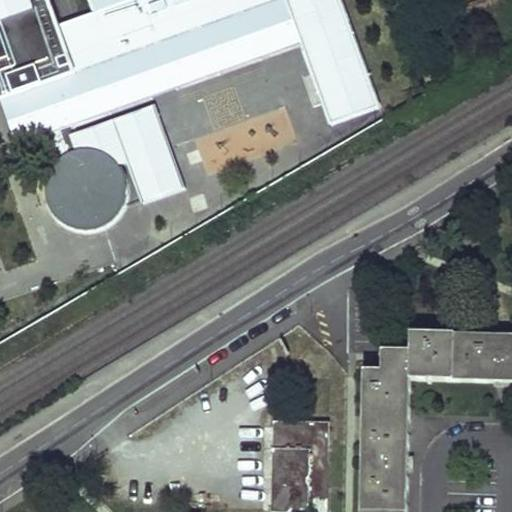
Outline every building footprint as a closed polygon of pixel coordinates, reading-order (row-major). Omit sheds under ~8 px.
[(19,0),(0,0),(0,40),(1,42),(6,40),(30,32),(32,31),(19,0)] [(140,51),(0,100),(0,108),(14,148),(59,132),(67,156),(66,157),(63,158),(60,160),(57,162),(53,166),(50,169),(48,174),(46,180),(45,184),(44,188),(44,194),(45,199),(46,204),(49,211),(52,215),(56,221),(59,223),(63,226),(67,229),(71,230),(79,232),(84,232),(88,232),(96,231),(102,229),(106,227),(110,224),(113,221),(117,217),(120,214),(123,207),(124,204),(126,198),(126,192),(125,184),(123,178),(121,172),(118,168),(115,163),(111,160),(106,156),(100,154),(94,152),(87,151),(79,152),(73,153),(65,129),(340,34),(362,95),(413,77),(385,0),(384,0),(345,14),(339,0),(284,0),(200,29),(198,25),(225,16),(222,7),(241,0),(182,0),(160,8),(155,9),(152,0),(99,0),(114,45),(135,37),(140,51)] [(30,32),(6,40),(20,78),(44,70),(30,32)] [(292,154),(293,113),(189,111),(188,152),(292,154)] [(412,360),(411,374),(382,374),(365,374),(361,511),(408,511),(412,416),(411,386),(511,388),(511,343),(412,342),(412,360)] [(383,359),(382,374),(411,374),(412,360),(383,359)] [(274,423),(273,511),(327,511),(330,424),(274,423)]
